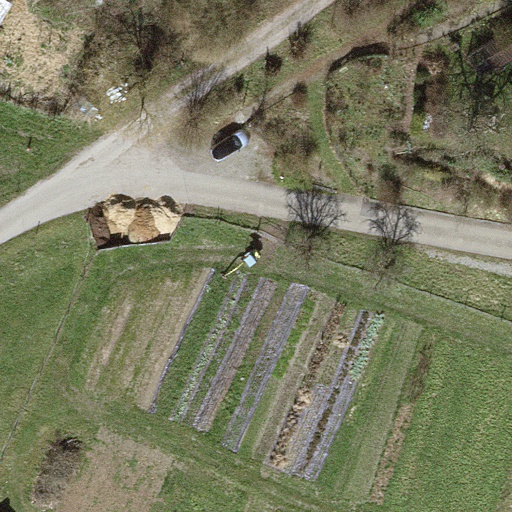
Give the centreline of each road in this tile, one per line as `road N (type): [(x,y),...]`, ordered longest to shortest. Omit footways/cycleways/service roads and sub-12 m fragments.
road 1 (track): [(108,171),(511,242)]
road 2 (track): [(310,0),(157,117),(108,171)]
road 3 (unclassified): [(0,233),(108,171)]
